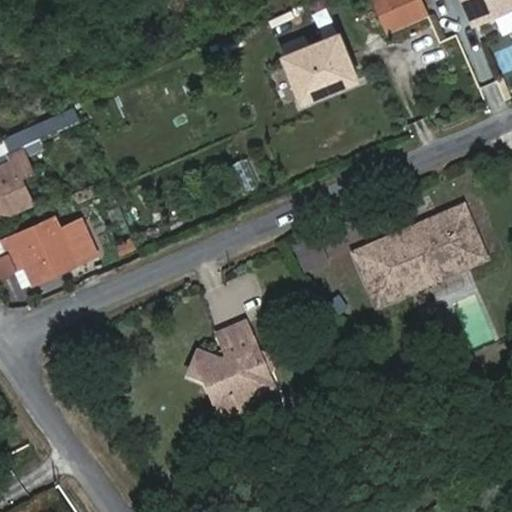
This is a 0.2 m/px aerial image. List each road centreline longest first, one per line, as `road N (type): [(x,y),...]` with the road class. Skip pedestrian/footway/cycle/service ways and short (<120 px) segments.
road 1 (residential): [(511,126),(4,339)]
road 2 (unclassified): [(126,511),(4,339)]
